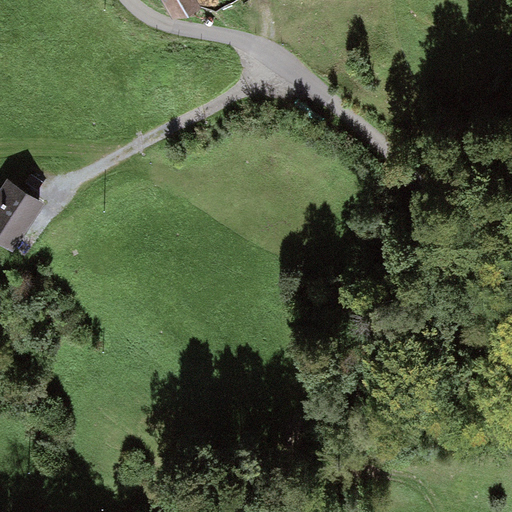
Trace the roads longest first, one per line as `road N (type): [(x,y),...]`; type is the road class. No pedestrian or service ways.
road 1 (unclassified): [(129,0),(166,23),(267,52),(395,155),(430,207),(436,275)]
road 2 (track): [(436,275),(366,368),(311,385),(289,421),(325,450),(380,465),(429,495),(435,511)]
road 3 (track): [(44,219),(70,182),(281,62)]
road 4 (unclassified): [(511,352),(451,326),(436,275)]
